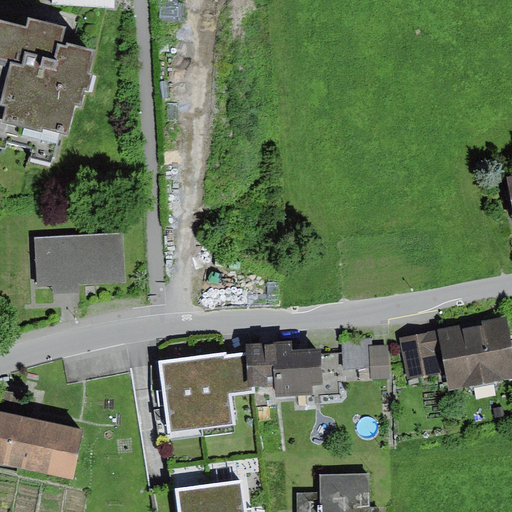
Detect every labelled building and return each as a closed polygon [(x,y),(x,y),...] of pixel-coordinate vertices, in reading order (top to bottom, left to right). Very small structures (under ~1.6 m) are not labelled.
[(29,34),(0,27),(0,154),(5,155),(7,148),(34,155),(31,165),(51,169),(52,164),(58,166),(64,142),(68,143),(76,111),(83,113),(98,53),(65,45),(67,35),(31,26),(29,34)] [(126,237),(39,240),(41,286),(67,286),(90,285),(127,284),(126,237)] [(511,353),(508,324),(408,337),(415,388),(511,375),(511,353)] [(371,336),(341,337),(343,370),(370,368),(371,382),(390,380),(388,347),(372,348),(371,336)] [(322,355),(292,357),(292,348),(251,350),(252,359),(255,394),(275,393),(276,403),(316,400),(315,391),(324,390),(322,355)] [(224,354),(192,359),(203,431),(236,427),(231,397),(255,394),(252,359),(225,363),(224,354)] [(192,359),(162,365),(171,435),(203,431),(192,359)] [(503,407),(494,409),(496,418),(505,416),(503,407)] [(86,437),(0,416),(0,464),(76,482),(86,437)] [(371,475),(319,475),(319,493),(296,493),(296,511),(380,511),(381,510),(371,510),(371,475)] [(244,511),(241,485),(209,489),(211,511),(244,511)] [(211,511),(209,489),(175,494),(177,511),(211,511)]
